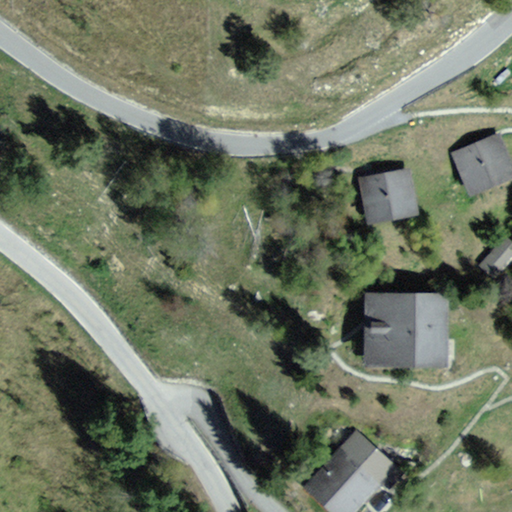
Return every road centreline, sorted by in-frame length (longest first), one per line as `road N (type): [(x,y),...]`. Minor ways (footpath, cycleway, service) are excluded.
road 1 (residential): [(0,28),(83,87),(217,137),(271,141),(327,136),(380,112),(511,25)]
road 2 (residential): [(231,511),(203,454),(86,307),(0,232)]
